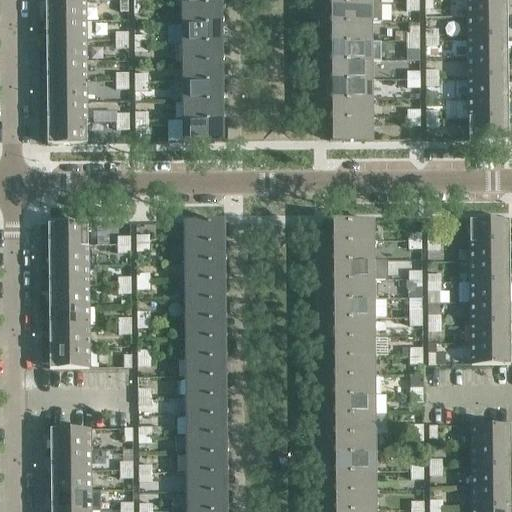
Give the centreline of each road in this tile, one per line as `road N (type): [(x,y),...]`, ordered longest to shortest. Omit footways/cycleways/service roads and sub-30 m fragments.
road 1 (tertiary): [(511,183),(12,187)]
road 2 (unclassified): [(12,187),(10,32)]
road 3 (unclassified): [(14,338),(12,187)]
road 4 (unclassified): [(14,463),(14,338)]
